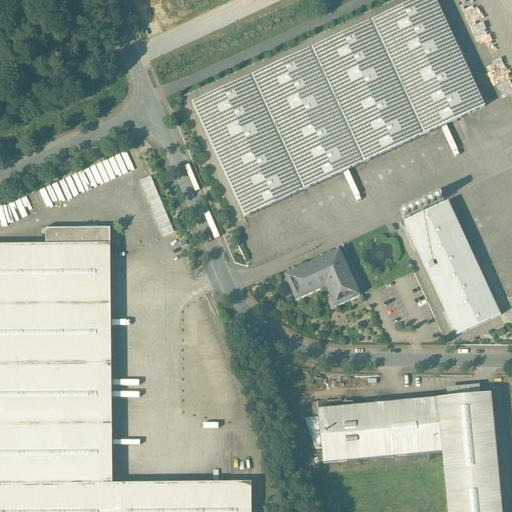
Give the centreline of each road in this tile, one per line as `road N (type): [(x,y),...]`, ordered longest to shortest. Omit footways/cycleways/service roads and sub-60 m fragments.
road 1 (residential): [(511,362),(307,355),(262,329),(225,280),(149,99)]
road 2 (residential): [(149,99),(362,0)]
road 3 (residential): [(0,175),(149,99)]
